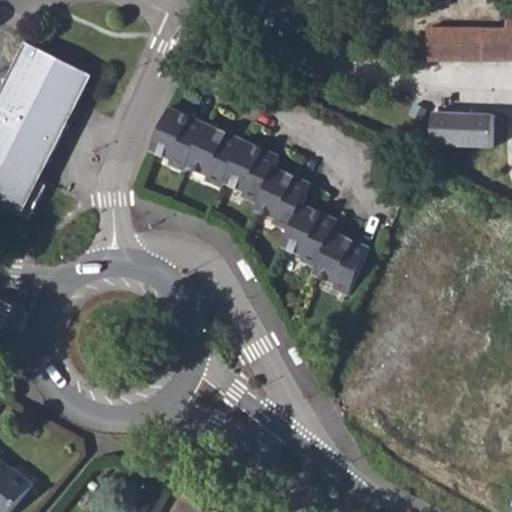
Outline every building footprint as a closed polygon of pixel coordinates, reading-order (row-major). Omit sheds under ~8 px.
[(429,61),(511,60),(511,5),(509,5),(508,28),(430,29),(429,61)] [(0,98),(0,196),(2,197),(0,203),(29,217),(47,185),(40,182),(93,77),(28,44),(0,98)] [(153,150),(173,158),(172,163),(187,171),(189,166),(208,124),(172,107),(153,150)] [(434,145),(492,146),(494,115),(435,113),(434,145)] [(189,166),(211,176),(209,180),(225,187),(227,182),(245,140),(208,124),(189,166)] [(227,182),(246,191),(245,196),(260,203),(277,167),(281,156),(245,140),(227,182)] [(258,209),(278,219),(277,224),(292,230),(304,204),(312,186),(313,183),(277,167),(260,203),(258,209)] [(285,246),(305,255),(304,260),(319,267),(335,231),(340,219),(304,204),(292,230),(285,246)] [(316,273),(337,283),(335,287),(350,294),(372,247),(335,231),(319,267),(316,273)] [(511,312),(494,348),(473,384),(455,375),(423,436),(511,483),(511,312)] [(423,436),(455,375),(437,366),(406,426),(423,436)] [(0,511),(9,511),(34,483),(13,466),(11,468),(0,458),(0,511)]
